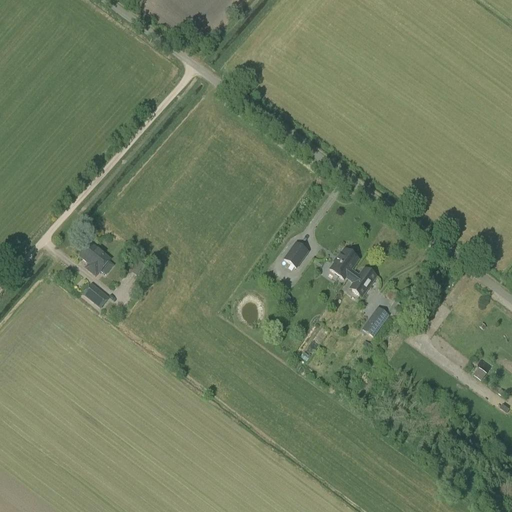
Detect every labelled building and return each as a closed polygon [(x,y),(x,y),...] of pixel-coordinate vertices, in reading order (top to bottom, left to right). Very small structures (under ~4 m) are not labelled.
[(296,270),(308,254),(295,245),(283,261),(296,270)] [(100,275),(110,262),(90,246),(80,259),(89,266),(86,270),(95,278),(99,274),(100,275)] [(358,276),(351,271),(358,262),(344,251),(329,272),(344,282),(345,280),(352,285),(348,290),(361,298),(375,278),(363,269),(358,276)] [(143,284),(152,274),(140,263),(131,274),(143,284)] [(100,311),(109,300),(91,285),(82,296),(100,311)] [(373,339),(388,318),(376,310),(361,331),(373,339)] [(476,373),(473,377),(481,383),(483,379),(476,373)]
